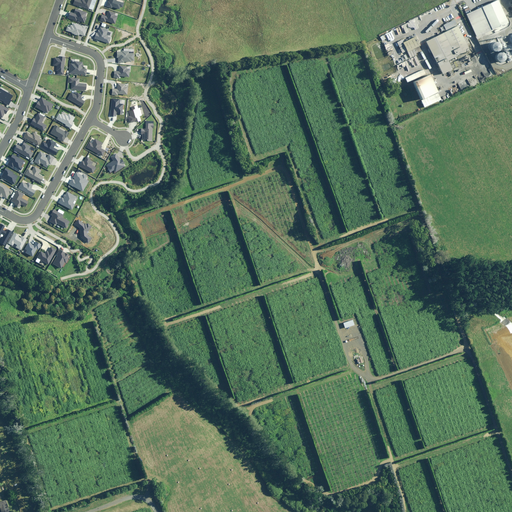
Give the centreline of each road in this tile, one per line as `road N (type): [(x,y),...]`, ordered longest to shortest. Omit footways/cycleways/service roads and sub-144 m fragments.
road 1 (residential): [(0,209),(32,218),(90,119)]
road 2 (residential): [(90,119),(98,58),(46,36)]
